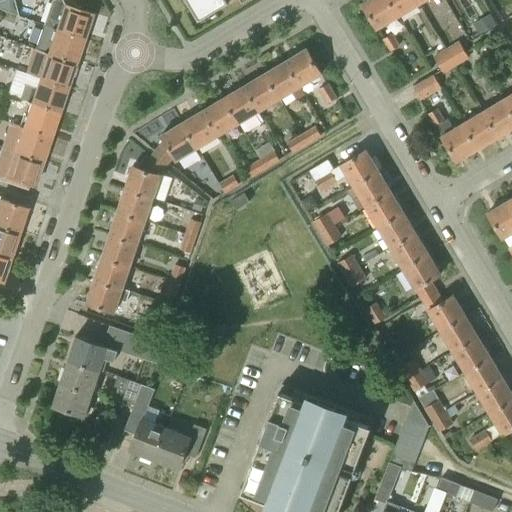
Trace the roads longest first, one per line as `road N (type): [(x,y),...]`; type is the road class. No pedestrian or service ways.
road 1 (residential): [(0,424),(118,76),(136,55)]
road 2 (unknown): [(218,511),(274,367),(408,417)]
road 3 (residential): [(439,206),(311,0)]
road 4 (tertiary): [(170,511),(0,446)]
road 5 (residential): [(136,55),(181,57),(287,0)]
road 6 (residential): [(511,325),(439,206)]
